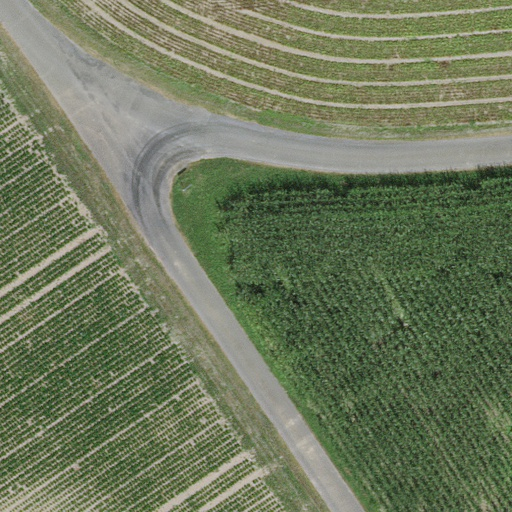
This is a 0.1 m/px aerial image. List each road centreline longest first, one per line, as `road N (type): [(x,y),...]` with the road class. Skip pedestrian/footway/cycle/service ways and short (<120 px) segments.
road 1 (unclassified): [(114,150),(358,511)]
road 2 (unclassified): [(114,150),(181,130),(322,151),(511,147)]
road 3 (unclassified): [(13,0),(114,150)]
